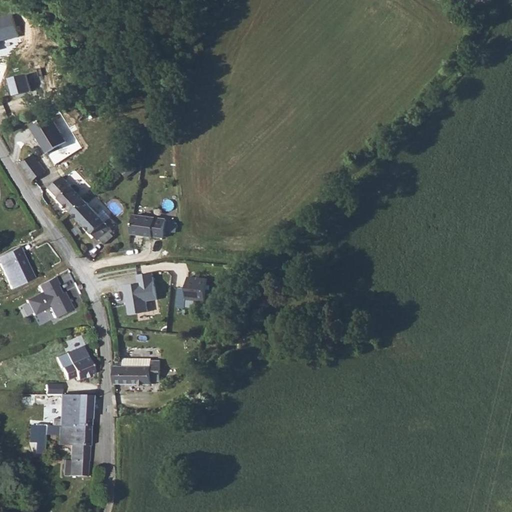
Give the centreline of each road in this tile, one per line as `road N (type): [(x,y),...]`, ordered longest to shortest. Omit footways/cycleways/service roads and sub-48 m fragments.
road 1 (track): [(78,268),(160,254),(238,259),(275,238),(374,156),(466,61),(485,26),(476,1)]
road 2 (residential): [(104,508),(105,335),(78,268),(0,147)]
